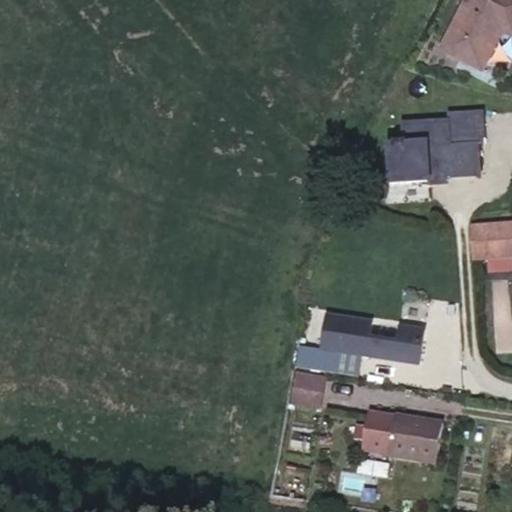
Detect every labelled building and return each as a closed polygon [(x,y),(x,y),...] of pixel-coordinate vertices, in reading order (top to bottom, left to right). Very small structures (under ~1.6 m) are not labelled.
[(511,31),(511,0),(469,0),(443,51),(481,69),(502,26),(511,31)] [(394,142),(387,142),(386,182),(427,182),(427,176),(441,177),(441,180),(477,180),(477,148),(483,148),(484,116),(450,116),(449,123),(402,122),(402,140),(394,140),(394,142)] [(511,227),(474,229),(476,262),(511,259),(511,227)] [(413,331),(310,315),(306,356),(409,370),(413,331)] [(331,380),(297,375),(291,405),(326,410),(331,380)] [(398,423),(369,419),(364,455),(394,458),(393,463),(438,468),(443,426),(398,418),(398,423)]
